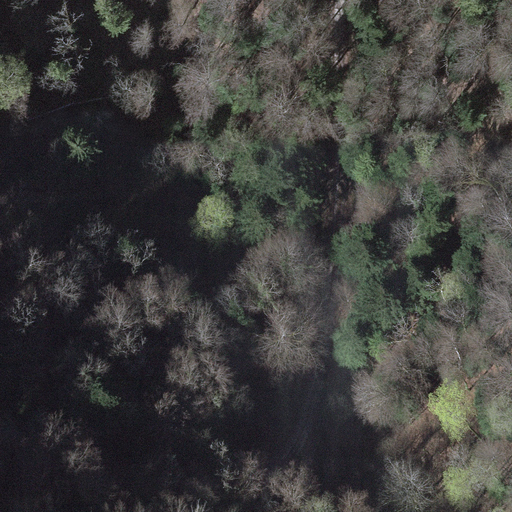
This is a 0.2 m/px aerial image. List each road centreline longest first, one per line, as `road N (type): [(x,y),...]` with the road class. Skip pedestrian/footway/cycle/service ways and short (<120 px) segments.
road 1 (track): [(0,443),(100,480),(174,494),(235,491),(272,475),(303,414),(320,344),(334,221),(336,0)]
road 2 (track): [(272,475),(317,456),(356,418),(442,279),(511,140)]
